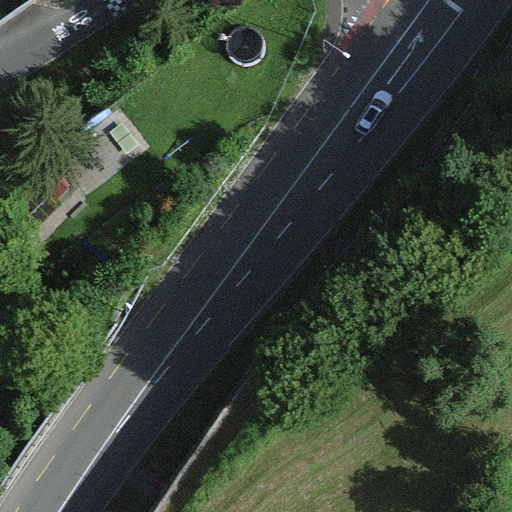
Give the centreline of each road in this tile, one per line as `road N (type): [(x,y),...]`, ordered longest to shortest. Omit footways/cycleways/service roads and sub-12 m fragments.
road 1 (tertiary): [(77,511),(463,0)]
road 2 (residential): [(0,70),(101,0)]
